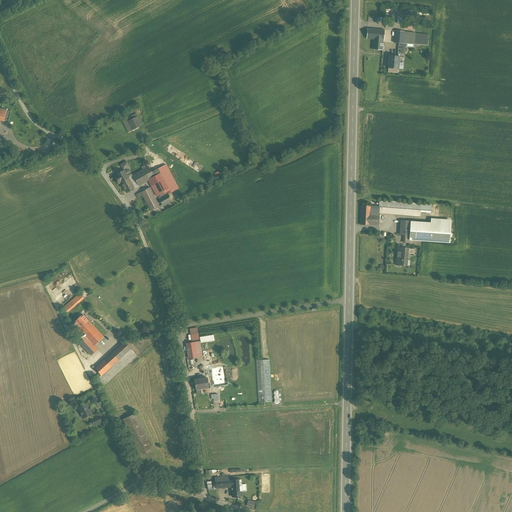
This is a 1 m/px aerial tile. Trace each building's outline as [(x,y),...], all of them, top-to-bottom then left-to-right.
[(384,30),(367,29),(367,39),(373,40),(372,50),(382,50),(384,30)] [(404,32),(395,31),(394,43),(399,43),(403,44),(403,43),(404,33),(404,32)] [(404,33),(403,43),(414,44),(415,34),(404,33)] [(399,57),(389,56),(388,72),(388,73),(397,73),(399,72),(399,70),(398,69),(399,63),(399,57)] [(122,121),(124,124),(138,116),(136,114),(122,121)] [(124,124),(128,133),(143,125),(138,116),(124,124)] [(161,174),(149,180),(157,196),(167,191),(168,194),(178,188),(166,165),(158,169),(161,174)] [(149,180),(161,174),(158,169),(152,172),(149,167),(129,178),(134,188),(149,180)] [(221,175),(221,172),(221,170),(219,169),(217,168),(215,167),(213,168),(211,169),(210,171),(210,173),(210,175),(212,177),(213,178),(216,179),(218,178),(220,177),(221,175)] [(134,188),(129,178),(128,178),(129,178),(124,171),(115,176),(119,184),(121,183),(127,193),(134,188)] [(158,206),(150,188),(141,193),(151,210),(158,206)] [(167,195),(159,199),(162,206),(171,201),(167,195)] [(431,205),(379,201),(379,207),(379,213),(420,216),(420,211),(431,212),(431,205)] [(379,207),(361,206),(360,225),(370,225),(379,225),(379,213),(379,207)] [(410,232),(410,222),(401,221),(400,235),(403,235),(409,236),(410,232)] [(431,223),(410,222),(410,232),(409,236),(409,240),(450,243),(451,224),(431,223)] [(401,248),(398,247),(396,265),(406,266),(407,254),(409,254),(414,255),(415,249),(409,249),(409,248),(404,248),(401,248)] [(84,298),(79,294),(63,308),(67,313),(84,298)] [(93,326),(83,315),(73,324),(80,332),(77,334),(81,338),(93,326)] [(80,332),(73,324),(70,327),(77,334),(80,332)] [(103,337),(93,326),(81,338),(77,341),(91,355),(97,350),(94,346),(103,337)] [(197,328),(190,329),(192,341),(199,339),(197,328)] [(170,337),(159,339),(167,383),(176,381),(168,342),(171,342),(170,337)] [(134,352),(124,342),(95,368),(100,374),(95,378),(99,384),(134,352)] [(199,342),(186,344),(189,359),(202,357),(199,342)] [(137,355),(134,352),(99,384),(101,388),(137,355)] [(269,360),(256,360),(258,403),(271,402),(269,360)] [(207,378),(194,380),(196,390),(209,387),(208,383),(207,378)] [(87,403),(78,408),(80,412),(80,413),(81,415),(82,415),(82,417),(86,415),(87,416),(92,414),(90,410),(91,410),(89,407),(87,403)] [(137,413),(123,419),(140,456),(154,450),(137,413)] [(99,416),(91,420),(93,426),(102,422),(99,416)] [(164,470),(149,466),(147,473),(162,477),(164,470)] [(233,480),(231,481),(231,487),(232,497),(235,496),(237,495),(237,497),(242,496),(242,492),(241,485),(241,480),(237,480),(237,479),(233,479),(233,480)] [(216,488),(225,487),(225,485),(225,480),(215,481),(216,488)]
